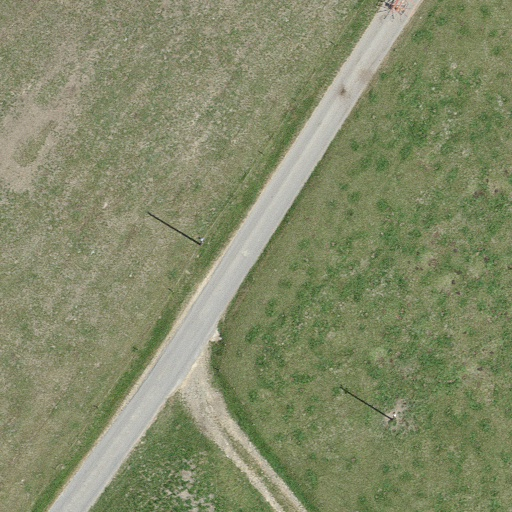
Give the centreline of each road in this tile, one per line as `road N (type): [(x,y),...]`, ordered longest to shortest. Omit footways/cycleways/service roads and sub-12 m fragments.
road 1 (unclassified): [(69,511),(172,372),(408,0)]
road 2 (track): [(172,372),(290,511)]
